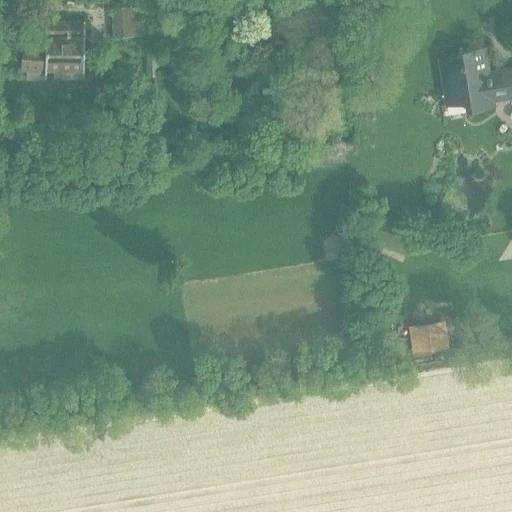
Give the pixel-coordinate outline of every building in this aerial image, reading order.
[(110,7),(112,37),(144,35),(142,5),(110,7)] [(20,70),(44,71),(44,70),(83,71),(84,20),(44,20),(44,43),(21,42),(20,70)] [(457,54),(437,57),(445,105),(464,101),(466,110),(494,105),(493,100),(511,96),(511,66),(488,71),(484,47),(456,51),(457,54)] [(229,303),(248,303),(248,265),(229,265),(229,303)] [(435,322),(409,327),(413,353),(440,348),(435,322)]
